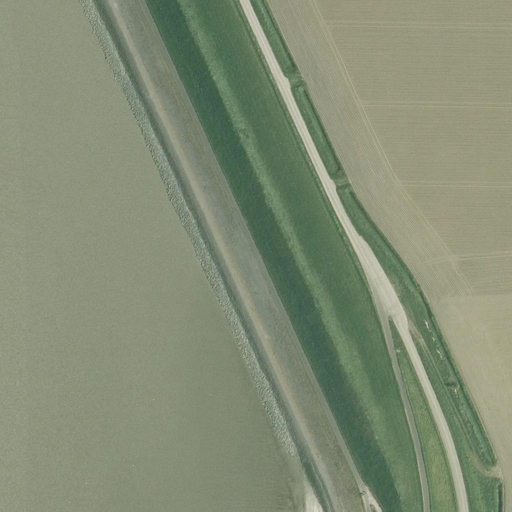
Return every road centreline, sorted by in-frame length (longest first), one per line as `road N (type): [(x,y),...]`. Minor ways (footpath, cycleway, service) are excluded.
road 1 (tertiary): [(377,279),(243,0)]
road 2 (tertiary): [(463,511),(428,386),(377,279)]
road 3 (unclassified): [(427,511),(377,279)]
